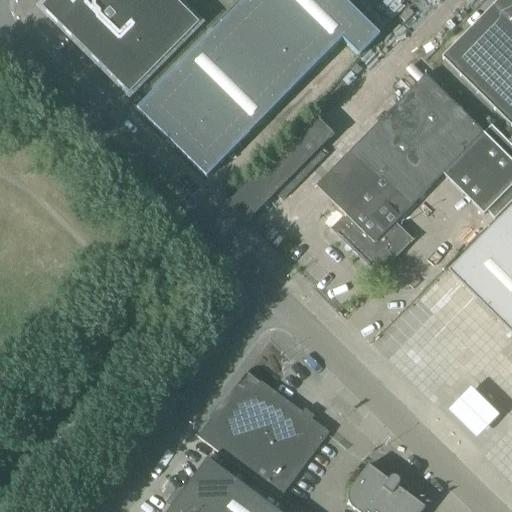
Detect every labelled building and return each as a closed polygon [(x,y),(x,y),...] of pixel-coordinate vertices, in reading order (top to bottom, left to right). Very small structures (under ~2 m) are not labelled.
[(50,0),(41,10),(74,42),(85,31),(89,35),(89,36),(88,37),(88,38),(88,39),(89,40),(90,41),(91,42),(92,42),(93,42),(94,42),(95,41),(96,42),(85,53),(128,96),(198,26),(172,0),(50,0)] [(136,111),(205,179),(206,179),(249,136),(248,135),(341,41),(358,58),(379,37),(341,0),(245,0),(210,37),(136,111)] [(511,130),(511,129),(511,0),(504,0),(495,10),(493,9),(492,10),(493,11),(478,27),(477,26),(475,27),(477,28),(461,44),(460,43),(458,44),(460,45),(444,61),(443,60),(442,61),(443,62),(444,62),(460,77),(459,78),(460,79),(461,79),(477,94),(476,95),(478,96),(478,95),(494,111),(493,112),(495,113),(495,112),(511,127),(510,128),(511,130)] [(511,202),(511,149),(490,128),(483,135),(425,77),(315,188),(344,217),(329,231),(377,278),(412,242),(394,225),(442,176),(483,217),(486,213),(494,221),(511,202)] [(313,120),(229,205),(228,206),(246,223),(274,195),(281,202),(324,158),(317,151),(331,137),(313,120)] [(511,208),(447,274),(511,337),(511,338),(511,208)] [(197,439),(279,500),(328,435),(311,422),(313,418),(304,411),(301,415),(246,373),(197,439)] [(274,511),(206,461),(168,511),(274,511)] [(422,511),(424,510),(403,494),(397,489),(398,488),(398,487),(399,486),(399,484),(398,483),(398,482),(397,481),(395,479),(394,479),(393,479),(391,479),(390,480),(389,480),(388,481),(387,482),(367,467),(351,489),(349,491),(348,493),(347,495),(347,497),(347,499),(347,501),(347,503),(348,505),(349,507),(350,509),(351,511),(353,511),(422,511)]
